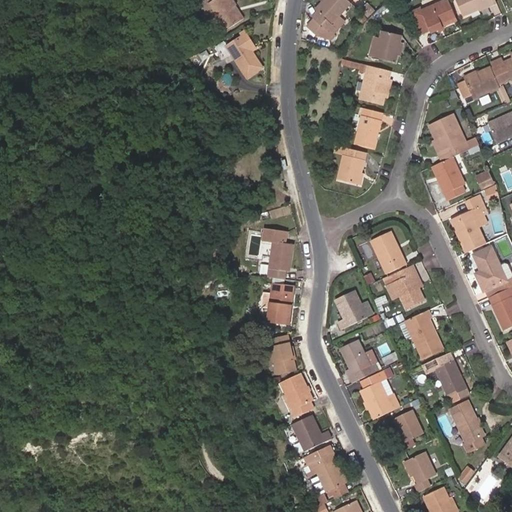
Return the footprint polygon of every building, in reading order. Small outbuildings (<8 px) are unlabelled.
[(240,15),(243,13),(234,0),(231,2),(223,8),(217,11),(234,37),(249,28),(240,15)] [(346,21),(340,16),(352,3),(348,0),(325,0),(322,3),(316,9),(319,12),(312,18),(314,19),(307,27),(318,37),(331,40),(336,35),(334,33),(346,21)] [(444,27),(458,21),(453,10),(448,0),(447,0),(422,11),(420,9),(412,13),(423,35),(431,32),(432,34),(444,29),(444,27)] [(497,4),(495,0),(455,0),(463,17),(481,10),(490,6),(491,7),(497,4)] [(252,25),(243,13),(240,15),(249,28),(252,25)] [(401,56),(403,44),(401,44),(402,36),(382,31),(380,38),(374,37),(369,57),(396,64),(398,56),(401,56)] [(259,56),(263,53),(256,41),(236,54),(251,77),(257,86),(272,76),(266,66),(262,60),(259,56)] [(511,53),(511,54),(511,57),(511,59),(504,62),(502,58),(490,64),(491,67),(499,86),(511,80),(511,53)] [(360,69),(361,63),(343,59),(341,65),(360,69)] [(389,79),(391,71),(361,63),(360,69),(359,71),(366,73),(359,99),(371,102),(383,105),(384,97),(389,79)] [(499,86),(491,67),(464,79),(465,81),(457,84),(464,99),(472,96),(474,100),(500,88),(499,86)] [(374,149),(384,113),(364,108),(355,144),(374,149)] [(511,112),(488,124),(497,144),(511,137),(511,112)] [(470,149),(466,142),(453,113),(428,125),(435,140),(441,153),(438,155),(442,162),(453,157),(470,149)] [(479,145),(476,137),(466,142),(470,149),(479,145)] [(441,153),(435,140),(432,141),(438,155),(441,153)] [(344,155),(346,147),(337,145),(335,153),(344,155)] [(359,185),(367,153),(346,147),(344,155),(337,179),(359,185)] [(465,184),(453,157),(442,162),(432,167),(447,201),(466,192),(463,185),(465,184)] [(494,185),(488,172),(477,178),(482,190),(485,189),(494,185)] [(499,197),(496,184),(494,185),(485,189),(488,201),(499,197)] [(486,244),(479,228),(488,224),(483,212),(486,210),(480,196),(465,202),(470,212),(471,215),(456,221),(463,236),(458,238),(466,253),(486,244)] [(463,236),(456,221),(471,215),(470,212),(451,221),(458,238),(463,236)] [(291,267),(294,245),(286,244),(288,232),(265,229),(263,241),(273,243),(268,278),(273,279),(285,280),(286,271),(287,267),(291,267)] [(407,265),(391,231),(370,241),(386,274),(407,265)] [(507,281),(501,267),(492,246),(473,255),(481,271),(475,274),(484,292),(486,291),(507,281)] [(511,286),(511,275),(507,265),(505,264),(501,267),(507,281),(486,291),(489,298),(492,296),(511,286)] [(423,287),(413,265),(409,267),(419,288),(423,287)] [(419,288),(409,267),(395,274),(397,280),(393,282),(406,310),(425,301),(419,288)] [(397,280),(395,274),(387,277),(390,284),(393,282),(397,280)] [(290,326),(295,281),(285,280),(273,279),(271,294),(270,309),(268,323),(290,326)] [(511,327),(511,299),(511,297),(511,296),(511,286),(492,296),(496,304),(492,306),(504,331),(511,327)] [(368,318),(362,304),(355,291),(335,301),(344,320),(338,323),(342,331),(368,318)] [(270,309),(271,294),(265,293),(262,308),(270,309)] [(388,295),(380,297),(382,304),(390,302),(388,295)] [(375,315),(368,301),(362,304),(368,318),(375,315)] [(444,350),(430,319),(433,318),(429,310),(405,321),(423,360),(444,350)] [(296,370),(288,337),(270,341),(278,375),(296,370)] [(365,354),(358,339),(341,347),(340,349),(350,368),(353,374),(349,376),(352,383),(380,369),(377,363),(371,366),(365,354)] [(378,362),(372,350),(365,354),(371,366),(377,363),(378,362)] [(467,390),(454,360),(435,369),(449,398),(453,396),(465,391),(467,390)] [(400,407),(394,393),(387,396),(381,381),(387,379),(384,371),(361,382),(364,389),(360,391),(374,420),(400,407)] [(313,400),(301,373),(280,383),(286,395),(293,410),(290,411),(294,418),(314,409),(311,402),(313,400)] [(467,397),(465,391),(453,396),(456,402),(467,397)] [(293,410),(286,395),(283,396),(290,411),(293,410)] [(486,437),(468,400),(449,410),(466,443),(464,444),(469,455),(486,446),(482,439),(486,437)] [(424,433),(413,409),(393,418),(397,427),(404,442),(424,433)] [(332,438),(328,430),(321,433),(312,415),(292,424),(305,451),(332,438)] [(404,442),(397,427),(395,428),(402,443),(404,442)] [(511,467),(511,439),(499,458),(511,467)] [(334,452),(331,445),(304,457),(308,464),(304,466),(309,476),(317,473),(326,493),(327,492),(329,498),(333,496),(339,493),(337,488),(344,484),(345,484),(338,468),(335,461),(337,459),(334,452)] [(428,479),(437,475),(425,451),(406,460),(414,476),(418,484),(415,485),(418,492),(431,486),(428,479)] [(404,461),(411,477),(414,476),(406,460),(404,461)] [(348,483),(341,467),(338,468),(345,484),(348,483)] [(334,498),(348,492),(344,484),(337,488),(339,493),(333,496),(334,498)] [(456,511),(449,497),(444,486),(423,496),(430,511),(456,511)] [(327,502),(323,494),(313,499),(317,507),(318,506),(327,502)] [(457,511),(459,511),(452,496),(449,497),(456,511),(457,511)] [(362,511),(357,500),(354,501),(358,511),(362,511)] [(358,511),(354,501),(335,510),(335,511),(358,511)]
